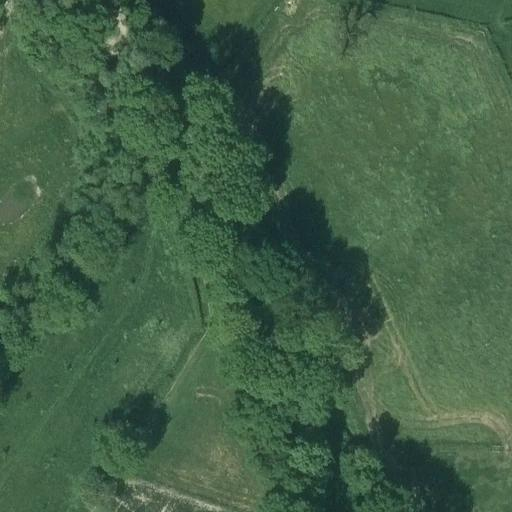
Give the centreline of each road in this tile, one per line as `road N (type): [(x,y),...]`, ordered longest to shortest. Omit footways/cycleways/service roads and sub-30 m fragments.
road 1 (track): [(218,219),(340,511)]
road 2 (track): [(104,0),(176,124),(218,219)]
